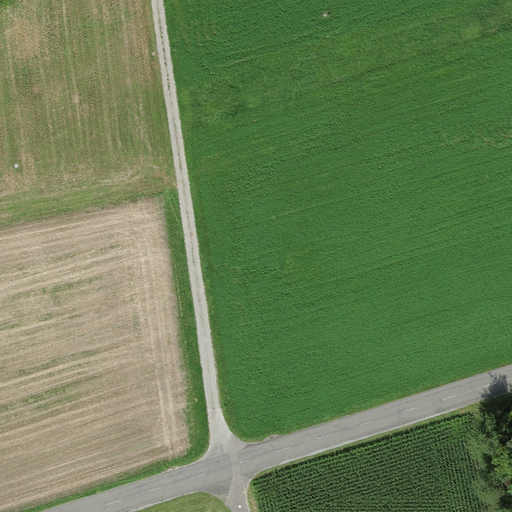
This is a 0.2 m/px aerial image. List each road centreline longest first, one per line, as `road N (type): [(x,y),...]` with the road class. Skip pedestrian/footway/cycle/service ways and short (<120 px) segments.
road 1 (track): [(230,467),(161,0)]
road 2 (tertiary): [(511,378),(88,511)]
